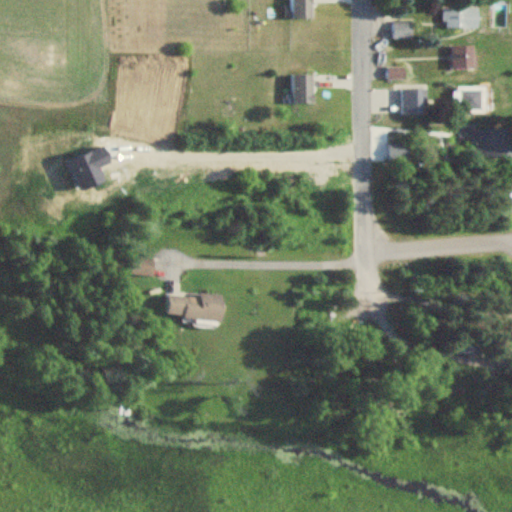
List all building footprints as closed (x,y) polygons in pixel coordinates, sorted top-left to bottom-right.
[(286,0),(286,19),(305,19),(304,0),(286,0)] [(470,11),(439,11),(439,31),(470,31),(470,11)] [(388,41),(407,41),(408,25),(388,25),(388,41)] [(447,71),(467,71),(467,47),(447,47),(447,71)] [(401,82),(400,69),(385,69),(385,82),(401,82)] [(287,106),(306,106),(306,76),(287,76),(287,106)] [(476,112),(476,88),(449,88),(449,112),(476,112)] [(397,91),(397,116),(424,116),(424,91),(397,91)] [(467,131),(467,160),(511,160),(511,131),(467,131)] [(385,145),(385,163),(406,163),(406,145),(385,145)] [(132,256),(131,274),(152,276),(154,258),(132,256)] [(168,294),(166,318),(221,322),(223,298),(168,294)]
